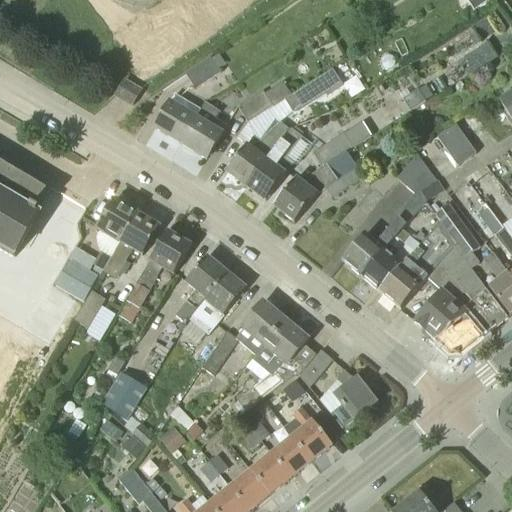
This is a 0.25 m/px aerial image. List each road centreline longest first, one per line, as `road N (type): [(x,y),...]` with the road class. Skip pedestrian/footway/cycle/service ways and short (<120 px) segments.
road 1 (residential): [(444,408),(335,308),(207,212),(0,88)]
road 2 (tertiary): [(318,511),(444,408)]
